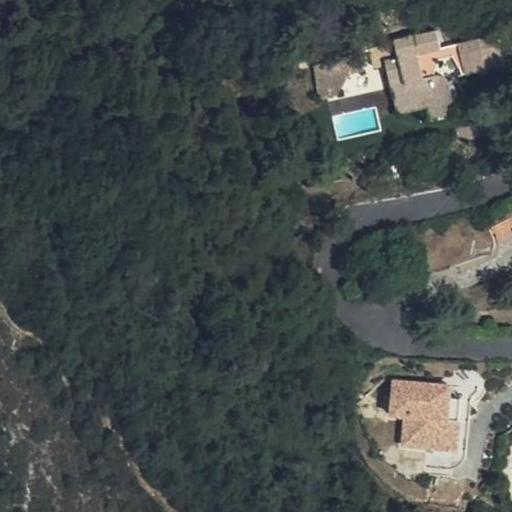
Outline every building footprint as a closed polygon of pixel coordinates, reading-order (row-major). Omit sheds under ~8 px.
[(386,65),(393,96),(403,96),(411,101),(416,111),(429,108),(431,119),(457,114),(448,80),(442,76),(434,77),(440,60),(453,58),(466,74),(505,65),(499,35),(441,50),(437,33),(370,50),(374,68),(386,65)] [(365,72),(361,53),(313,65),(321,98),(337,96),(350,76),(365,72)] [(307,66),(306,55),(293,54),(293,69),(307,66)] [(403,96),(393,96),(398,115),(416,111),(411,101),(403,96)] [(395,176),(394,166),(375,167),(376,178),(395,176)] [(451,420),(454,382),(395,377),(391,415),(407,416),(404,444),(461,449),(463,421),(451,420)]
